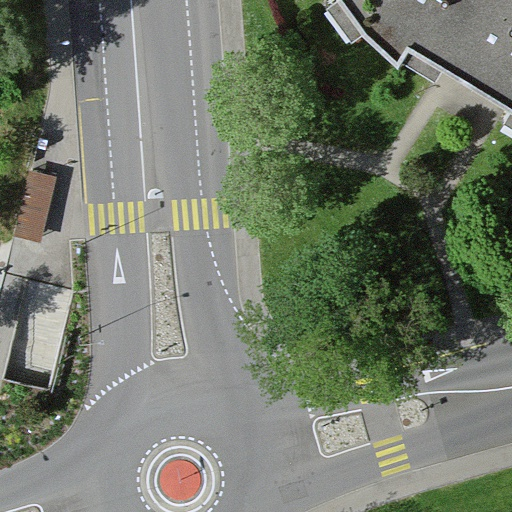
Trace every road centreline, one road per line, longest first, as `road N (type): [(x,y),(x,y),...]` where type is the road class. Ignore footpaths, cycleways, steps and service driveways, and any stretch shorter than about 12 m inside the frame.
road 1 (residential): [(170,405),(132,0)]
road 2 (primary): [(249,463),(511,384)]
road 3 (primary): [(170,405),(125,426),(108,450),(102,479),(109,509)]
